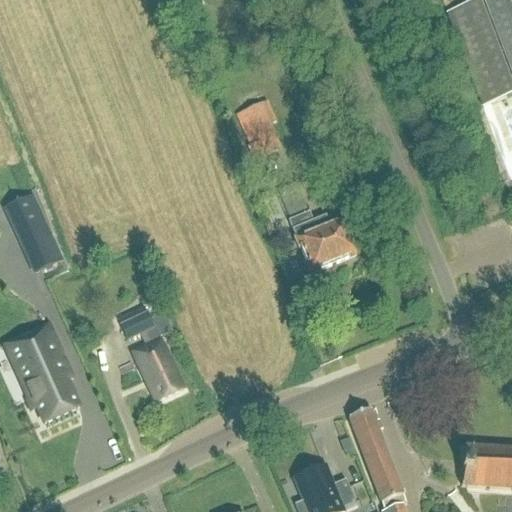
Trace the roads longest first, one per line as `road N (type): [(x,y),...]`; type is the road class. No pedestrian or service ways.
road 1 (tertiary): [(74,511),(468,342)]
road 2 (unclassified): [(468,342),(325,0)]
